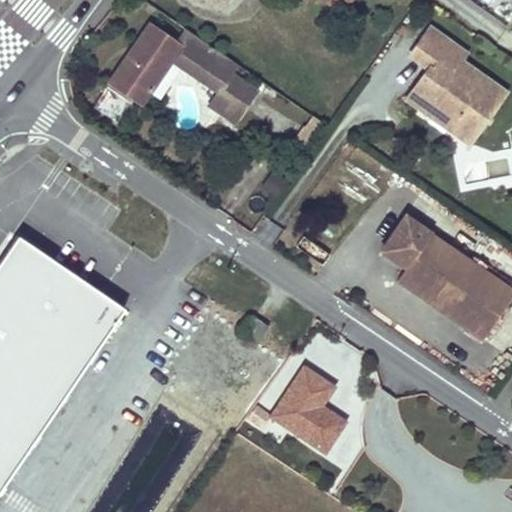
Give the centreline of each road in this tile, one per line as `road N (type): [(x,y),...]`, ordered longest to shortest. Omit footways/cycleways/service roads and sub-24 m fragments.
road 1 (residential): [(207,221),(511,429)]
road 2 (residential): [(17,511),(207,221)]
road 3 (residential): [(14,91),(207,221)]
